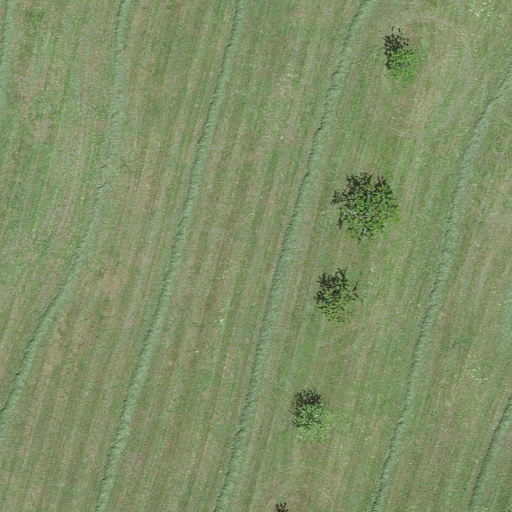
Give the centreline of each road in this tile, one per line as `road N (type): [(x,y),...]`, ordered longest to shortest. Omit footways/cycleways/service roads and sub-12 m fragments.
road 1 (motorway): [(0,167),(35,511)]
road 2 (motorway): [(430,0),(511,278)]
